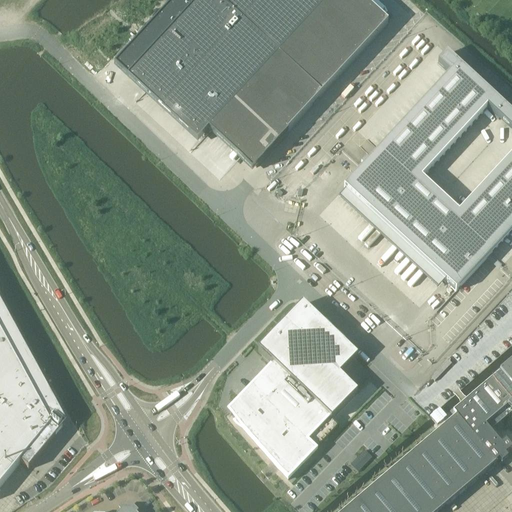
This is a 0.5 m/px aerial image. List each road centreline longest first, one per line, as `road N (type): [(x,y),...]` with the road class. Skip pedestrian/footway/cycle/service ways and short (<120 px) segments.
road 1 (unclassified): [(298,281),(44,36),(0,34)]
road 2 (unclassified): [(408,386),(298,281)]
road 3 (unclassified): [(205,376),(298,281)]
